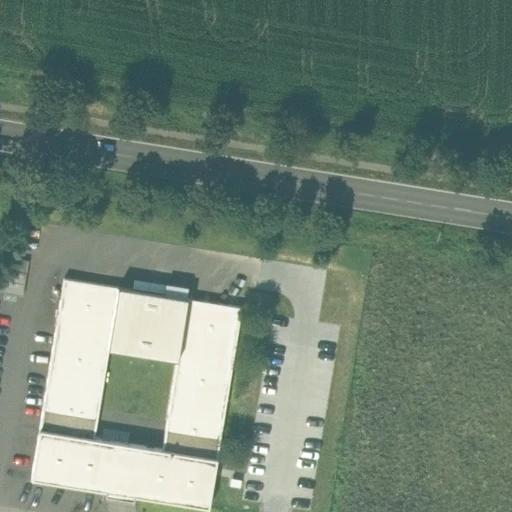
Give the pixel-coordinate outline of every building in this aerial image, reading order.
[(27,272),(3,268),(0,285),(0,291),(23,295),(27,272)] [(119,286),(64,277),(39,428),(94,437),(108,353),(119,286)] [(187,297),(119,286),(108,353),(176,364),(187,297)] [(176,364),(162,448),(217,457),(242,306),(187,297),(176,364)] [(94,437),(39,428),(31,478),(106,490),(105,494),(134,499),(135,495),(209,507),(217,457),(162,448),(94,437)]
